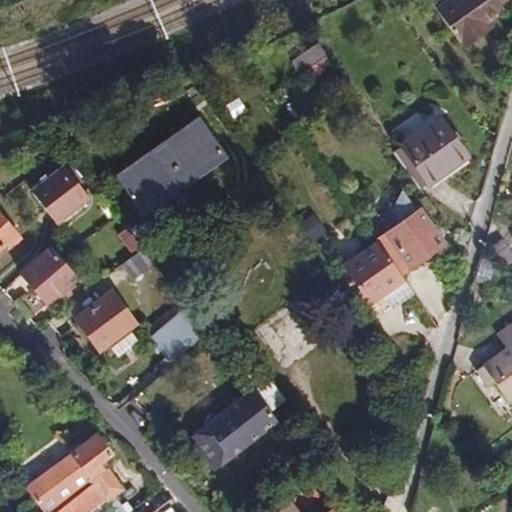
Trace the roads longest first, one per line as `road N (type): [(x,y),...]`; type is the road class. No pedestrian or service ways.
road 1 (residential): [(403,511),(511,104)]
road 2 (residential): [(197,511),(161,463),(0,320)]
road 3 (track): [(301,398),(398,511)]
